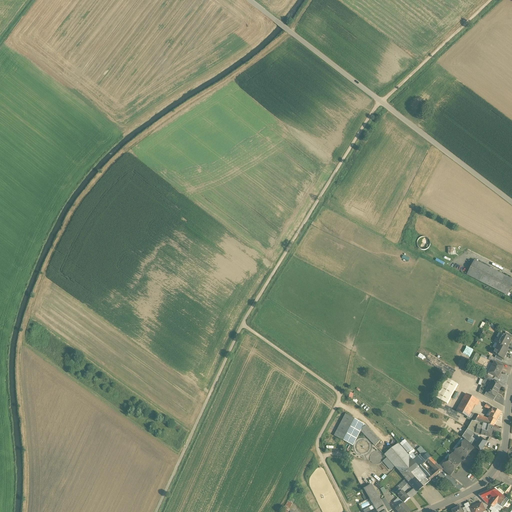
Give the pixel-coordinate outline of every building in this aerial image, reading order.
[(430,246),(430,244),(430,241),(428,239),(426,237),(423,237),(421,238),(419,239),(417,241),(417,244),(417,246),(419,248),(421,250),(424,250),(426,250),(428,248),(430,246)] [(511,285),(511,280),(474,261),(467,275),(507,295),(511,285)] [(504,336),(501,334),(496,344),(498,345),(506,349),(511,339),(504,336)] [(506,349),(498,345),(493,354),(496,356),(503,360),(508,350),(506,349)] [(494,362),(488,373),(497,378),(503,366),(494,362)] [(445,378),(434,397),(447,405),(458,385),(445,378)] [(500,387),(491,382),(486,392),(495,396),(500,387)] [(495,396),(486,392),(484,396),(494,401),(496,397),(495,396)] [(477,400),(466,395),(457,412),(468,418),(471,411),(477,400)] [(501,413),(493,409),(491,412),(488,417),(489,417),(497,421),(501,413)] [(476,413),(471,411),(467,419),(472,421),(475,415),(476,413)] [(365,425),(345,414),(334,436),(353,446),(360,431),(365,427),(365,425)] [(480,418),(475,415),(472,421),(478,423),(484,424),(487,425),(489,421),(488,421),(480,418)] [(478,423),(472,421),(467,430),(474,433),(476,429),(477,426),(478,423)] [(487,432),(482,431),(480,435),(486,436),(490,438),(493,427),(489,425),(489,426),(488,425),(488,428),(487,432)] [(380,441),(365,427),(360,431),(375,446),(380,441)] [(467,430),(462,437),(465,440),(468,442),(470,439),(474,433),(467,430)] [(477,444),(470,439),(468,442),(474,447),(477,444)] [(477,444),(474,447),(480,451),(486,442),(482,440),(480,439),(477,444)] [(468,442),(465,440),(463,442),(472,449),(474,447),(468,442)] [(472,449),(463,442),(459,447),(468,454),(472,449)] [(409,456),(398,444),(385,454),(395,467),(400,473),(413,462),(413,461),(409,456)] [(468,454),(459,447),(455,452),(464,459),(468,454)] [(425,452),(413,461),(413,462),(416,464),(419,468),(427,461),(423,458),(427,455),(425,452)] [(464,459),(455,452),(453,454),(461,461),(462,461),(464,459)] [(453,454),(452,454),(450,456),(459,463),(461,461),(453,454)] [(437,465),(427,455),(423,458),(427,461),(433,468),(437,465)] [(459,463),(450,456),(446,461),(456,468),(460,463),(459,463)] [(456,468),(446,461),(442,466),(445,468),(451,473),(452,473),(456,468)] [(413,462),(400,473),(406,480),(407,479),(410,482),(414,478),(410,473),(418,467),(416,464),(413,462)] [(442,470),(437,465),(433,468),(435,470),(436,471),(434,472),(431,475),(433,478),(442,470)] [(431,475),(426,469),(426,468),(425,468),(424,467),(421,470),(423,473),(426,477),(430,481),(430,482),(433,478),(431,475)] [(424,479),(422,480),(422,482),(420,484),(422,487),(430,481),(426,477),(424,479)] [(420,484),(414,478),(410,482),(409,483),(417,492),(422,487),(420,484)] [(417,492),(409,483),(408,482),(405,484),(405,485),(411,492),(407,495),(409,498),(410,498),(418,492),(417,492)] [(383,495),(380,489),(382,488),(380,483),(373,487),(379,497),(383,495)] [(384,507),(371,485),(363,489),(366,494),(369,499),(375,510),(376,511),(381,511),(385,510),(384,507)] [(502,496),(497,491),(494,489),(487,492),(489,494),(494,498),(498,501),(502,496)] [(406,496),(401,492),(398,495),(399,496),(398,497),(404,503),(409,498),(407,495),(406,495),(406,496)] [(502,496),(498,501),(497,503),(500,505),(500,506),(502,508),(502,507),(503,508),(509,501),(505,498),(503,496),(502,496)] [(385,498),(381,500),(388,511),(392,510),(385,498)] [(490,503),(488,505),(491,507),(493,508),(497,503),(498,501),(494,498),(490,503)] [(285,506),(282,511),(281,511),(287,511),(293,504),(288,501),(285,506)] [(404,503),(400,506),(396,510),(397,511),(409,511),(411,511),(404,503)] [(468,503),(464,505),(467,511),(471,511),(472,511),(471,508),(468,503)] [(481,503),(471,508),(472,511),(482,511),(485,511),(481,503)] [(500,505),(497,503),(493,508),(496,510),(499,511),(502,508),(500,506),(500,505)]
